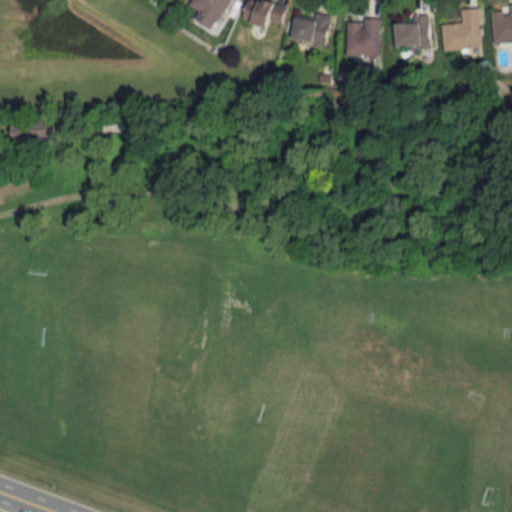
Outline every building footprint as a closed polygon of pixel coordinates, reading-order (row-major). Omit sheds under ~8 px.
[(229,0),(190,0),(187,5),(198,12),(193,20),(210,31),(229,0)] [(267,20),(281,23),(285,5),(260,0),(244,0),(240,22),(266,27),(267,20)] [(492,43),(511,42),(511,4),(508,4),(508,11),(490,11),(492,43)] [(480,47),(479,8),(461,9),(461,23),(441,24),(442,49),(480,47)] [(293,16),(289,39),(325,45),(330,15),(314,13),(313,20),(293,16)] [(378,56),(378,19),(345,19),(345,56),(378,56)] [(429,48),(429,19),(393,19),(393,48),(429,48)] [(9,141),(52,139),(51,127),(9,129),(9,141)]
